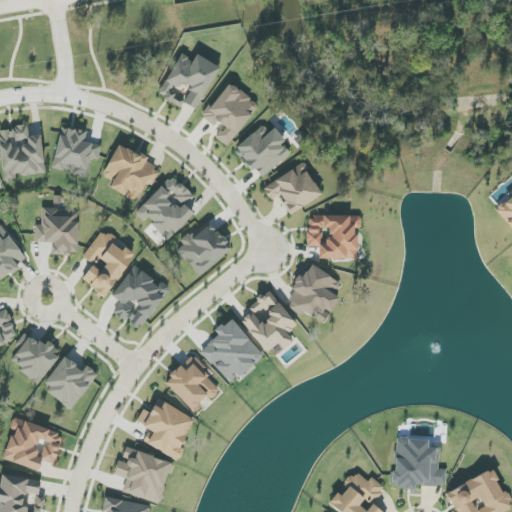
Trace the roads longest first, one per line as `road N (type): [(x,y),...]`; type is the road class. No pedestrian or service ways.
road 1 (residential): [(267,253),(143,356),(83,462),(70,511)]
road 2 (residential): [(0,98),(88,100),(162,131),(221,181),(267,253)]
